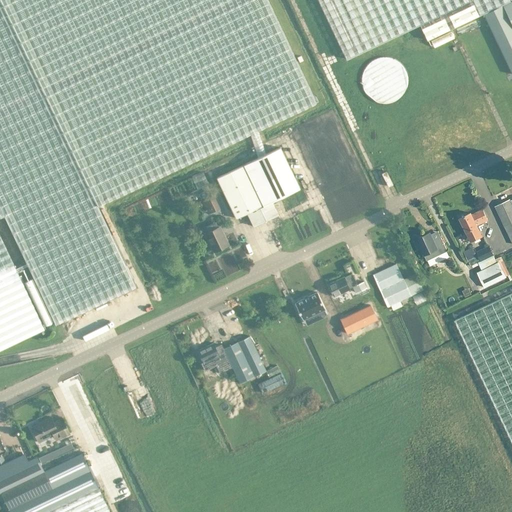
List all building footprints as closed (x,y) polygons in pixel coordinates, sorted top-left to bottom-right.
[(0,0),(0,346),(45,326),(0,230),(0,213),(4,212),(56,321),(136,283),(99,205),(317,102),(269,0),(0,0)] [(511,0),(320,0),(347,56),(420,21),(427,36),(483,10),(511,68),(511,0)] [(433,43),(454,35),(451,28),(430,36),(433,43)] [(326,111),(315,116),(318,120),(329,115),(326,111)] [(279,210),(273,197),(300,184),(281,144),(217,174),(237,215),(247,210),(253,222),(279,210)] [(386,185),(391,183),(387,171),(381,173),(386,185)] [(203,198),(209,210),(215,206),(209,194),(203,198)] [(495,207),(511,243),(511,205),(509,200),(495,207)] [(481,237),(480,234),(477,228),(476,226),(487,221),(482,210),(471,215),(470,213),(459,219),(466,233),(467,235),(466,236),(468,241),(470,240),(471,242),(481,237)] [(214,247),(228,241),(219,223),(206,230),(214,247)] [(447,252),(441,238),(433,242),(429,233),(416,240),(426,261),(447,252)] [(477,252),(481,262),(494,256),(489,246),(477,252)] [(474,252),(465,257),(468,261),(477,257),(474,252)] [(396,260),(373,271),(388,303),(424,286),(420,278),(407,284),(396,260)] [(480,281),(502,270),(498,263),(477,273),(480,281)] [(344,273),(328,280),(334,293),(350,285),(349,284),(353,283),(357,281),(352,270),(344,274),(344,273)] [(505,277),(502,270),(480,281),(484,288),(505,277)] [(357,281),(353,283),(355,288),(366,283),(364,278),(363,278),(357,281)] [(303,315),(304,315),(324,305),(325,305),(317,288),(295,299),(303,315)] [(511,292),(454,320),(511,442),(511,292)] [(370,301),(341,315),(348,329),(377,315),(370,301)] [(249,332),(217,348),(213,339),(198,347),(203,358),(202,359),(205,367),(229,355),(240,380),(266,367),(249,332)] [(114,359),(119,372),(124,370),(118,357),(114,359)] [(275,358),(266,362),(269,368),(278,364),(275,358)] [(123,372),(118,375),(123,384),(128,381),(123,372)] [(70,390),(79,385),(73,375),(65,379),(70,390)] [(132,381),(139,405),(154,400),(146,376),(132,381)] [(54,419),(51,414),(51,413),(44,417),(44,418),(32,424),(39,438),(54,431),(56,436),(70,430),(63,414),(54,419)] [(105,435),(93,444),(98,450),(110,442),(105,435)] [(39,453),(42,460),(74,445),(71,438),(39,453)] [(112,445),(94,452),(98,463),(116,455),(112,445)] [(112,511),(82,449),(44,467),(44,468),(1,488),(9,505),(9,506),(11,511),(112,511)] [(0,461),(0,488),(1,488),(44,468),(38,456),(30,460),(25,450),(6,459),(0,461)]
